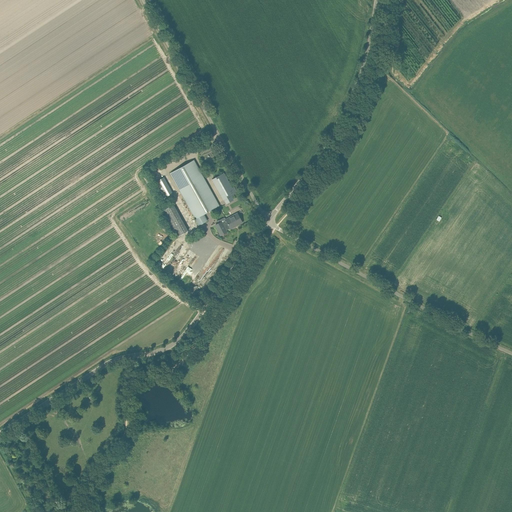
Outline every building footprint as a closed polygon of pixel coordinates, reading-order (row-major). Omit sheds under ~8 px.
[(206,221),(203,215),(218,206),(193,161),(170,173),(199,225),(206,221)] [(223,173),(212,179),(226,204),(228,203),(228,202),(226,203),(224,200),(231,196),(234,194),(234,192),(236,191),(233,187),(231,188),(223,173)] [(173,195),(164,178),(154,183),(164,200),(173,195)] [(189,231),(176,204),(164,210),(177,237),(189,231)] [(226,221),(222,223),(221,222),(215,225),(221,235),(227,232),(226,230),(230,228),(230,229),(242,223),(237,213),(225,220),(226,221)] [(164,268),(169,260),(166,258),(161,266),(164,268)]
